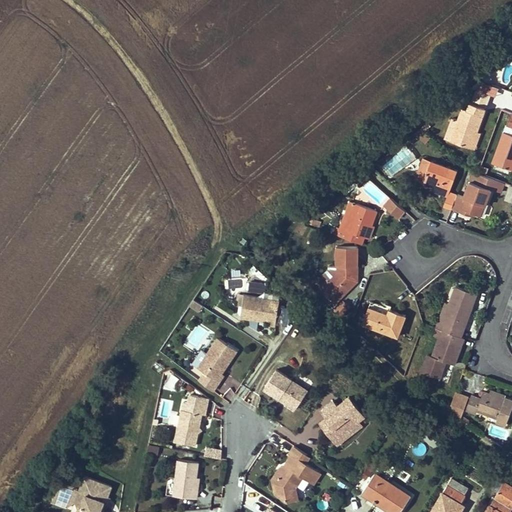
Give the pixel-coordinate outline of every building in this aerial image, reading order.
[(476,89),(489,94),(492,84),(482,81),(472,88),(476,89)] [(444,138),(471,148),(476,131),(490,94),(489,94),(476,89),(471,102),(470,101),(467,109),(462,107),(458,119),(452,117),(444,138)] [(511,113),(507,122),(511,124),(511,134),(504,131),(492,162),(498,165),(508,168),(511,169),(511,113)] [(428,122),(421,128),(424,130),(425,131),(431,125),(428,122)] [(424,130),(419,135),(426,142),(431,137),(425,131),(424,130)] [(471,148),(474,149),(479,132),(476,131),(471,148)] [(416,180),(423,182),(431,161),(424,158),(416,180)] [(451,167),(431,161),(423,182),(433,187),(442,190),(449,193),(444,205),(452,208),(457,193),(450,191),(458,170),(451,167)] [(359,183),(367,176),(363,173),(355,179),(359,183)] [(473,213),(481,216),(486,201),(491,188),(471,180),(465,196),(457,193),(452,208),(459,211),(460,208),(473,213)] [(405,210),(391,198),(384,205),(398,217),(405,210)] [(362,243),(364,236),(367,237),(372,224),(377,210),(350,200),(340,227),(338,226),(334,233),(362,243)] [(490,202),(486,201),(481,216),(484,217),(490,202)] [(333,298),(339,298),(357,280),(357,279),(351,274),(351,267),(357,268),(358,246),(337,245),(337,272),(325,283),(324,289),(333,298)] [(308,262),(317,266),(320,260),(311,256),(308,262)] [(250,281),(250,292),(264,293),(264,282),(250,281)] [(456,285),(449,303),(443,320),(439,319),(436,327),(442,329),(461,336),(477,293),(456,285)] [(281,301),(246,293),(241,315),(252,317),(252,314),(258,316),(258,319),(268,321),(267,323),(276,325),(281,301)] [(204,304),(195,297),(191,303),(200,309),(204,304)] [(334,309),(341,316),(350,306),(344,300),(334,309)] [(439,319),(443,320),(449,303),(445,302),(439,319)] [(300,314),(303,310),(294,304),(291,308),(300,314)] [(390,309),(388,313),(369,306),(363,322),(398,336),(406,315),(390,309)] [(434,334),(439,336),(442,329),(436,327),(434,334)] [(461,336),(442,329),(439,336),(433,354),(428,353),(421,370),(439,377),(445,360),(454,363),(464,337),(461,336)] [(198,366),(220,380),(225,373),(222,371),(228,364),(225,362),(227,358),(230,360),(238,348),(219,336),(208,351),(198,366)] [(292,377),(277,367),(264,386),(280,396),(295,407),(308,388),(292,377)] [(490,393),(505,399),(506,396),(506,395),(491,389),(490,393)] [(469,396),(456,391),(448,411),(460,418),(462,414),(469,396)] [(497,420),(507,424),(511,409),(511,398),(506,396),(505,399),(490,393),(484,391),(481,397),(472,394),(466,409),(476,413),(477,410),(497,417),(497,420)] [(358,418),(365,413),(350,394),(338,403),(334,399),(321,409),(327,416),(330,420),(324,425),(334,438),(342,431),(344,434),(361,421),(358,418)] [(208,404),(184,400),(177,439),(197,443),(199,431),(197,427),(201,425),(203,413),(206,413),(208,404)] [(169,421),(176,423),(179,413),(172,411),(169,421)] [(470,421),(462,414),(460,418),(468,424),(470,421)] [(327,416),(321,421),(324,425),(330,420),(327,416)] [(362,423),(361,421),(344,434),(342,431),(334,438),(338,443),(362,423)] [(148,450),(157,452),(159,445),(150,443),(148,450)] [(292,453),(285,464),(286,468),(282,473),(278,470),(273,477),(277,491),(286,488),(288,494),(286,497),(290,500),(300,497),(296,485),(299,481),(298,479),(302,474),(314,482),(321,471),(306,461),(310,454),(295,444),(290,451),(292,453)] [(201,459),(181,456),(176,491),(200,495),(201,486),(197,485),(199,473),(201,459)] [(400,511),(411,495),(376,472),(363,492),(371,497),(373,494),(377,496),(375,500),(392,511),(400,511)] [(81,503),(77,511),(101,511),(105,500),(107,494),(109,495),(113,484),(86,473),(80,489),(87,492),(82,504),(81,503)] [(469,488),(453,478),(431,511),(460,511),(466,505),(460,502),(469,488)] [(508,511),(511,506),(511,486),(504,482),(486,511),(508,511)] [(286,488),(277,491),(277,492),(286,497),(288,494),(286,488)] [(82,504),(87,492),(80,489),(77,498),(81,503),(82,504)]
